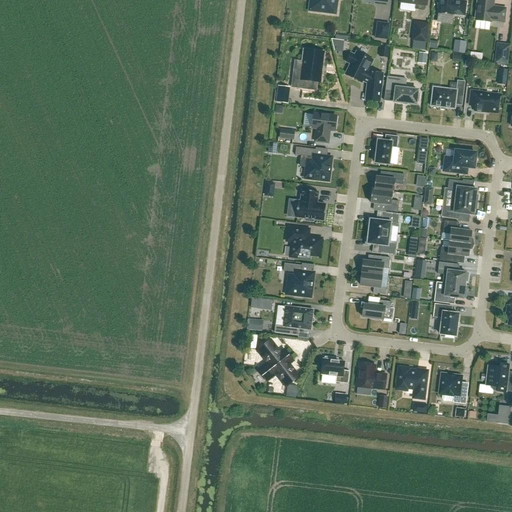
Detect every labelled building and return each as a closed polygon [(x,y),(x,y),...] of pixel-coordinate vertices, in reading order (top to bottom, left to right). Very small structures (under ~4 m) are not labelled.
[(311,0),(311,4),(320,5),(319,11),(332,13),(333,2),(336,2),(336,0),(311,0)] [(426,5),(426,0),(400,0),(400,2),(416,4),(415,9),(424,11),(425,5),(426,5)] [(455,2),(454,0),(437,0),(437,5),(439,6),(438,14),(453,16),(453,14),(464,15),(466,2),(459,2),(459,3),(455,2)] [(498,9),(493,9),(494,1),(484,0),(477,0),(475,21),(491,23),(491,21),(504,23),(506,9),(498,8),(498,9)] [(388,40),(389,25),(378,23),(376,38),(388,40)] [(426,42),(428,25),(414,23),(412,40),(426,42)] [(510,45),(496,43),(494,64),(508,65),(510,45)] [(465,46),(454,45),(453,52),(464,53),(465,46)] [(388,58),(389,47),(381,47),(380,57),(388,58)] [(420,60),(429,60),(429,50),(420,50),(420,60)] [(294,70),(293,79),(297,79),(295,89),(314,91),(314,90),(313,90),(314,82),(320,82),(318,81),(319,73),(321,73),(323,65),(320,64),(322,53),(324,54),(324,53),(304,51),(303,62),(295,61),(294,70)] [(372,61),(357,53),(355,57),(352,55),(348,62),(352,64),(346,75),(361,82),(362,80),(369,84),(367,98),(366,98),(366,99),(379,100),(382,75),(370,73),(370,75),(366,73),(372,61)] [(387,77),(384,101),(416,105),(416,102),(419,102),(420,94),(417,94),(418,91),(405,89),(406,80),(387,77)] [(463,95),(465,82),(458,81),(456,91),(433,88),(431,107),(455,109),(457,95),(463,95)] [(288,104),(290,88),(278,86),(276,102),(288,104)] [(498,113),(500,97),(483,95),(483,93),(471,91),(469,104),(475,104),(474,112),(483,113),(483,111),(498,113)] [(328,116),(326,114),(322,114),(320,115),(314,114),(312,128),(317,129),(315,141),(328,143),(330,131),(335,131),(337,117),(328,116)] [(293,140),(294,132),(281,131),(280,138),(293,140)] [(397,148),(398,137),(386,135),(385,142),(378,141),(375,163),(389,165),(391,148),(397,148)] [(418,155),(427,156),(429,140),(420,139),(418,155)] [(329,181),(332,158),(315,156),(316,150),(296,148),(295,156),(313,158),(312,168),(306,167),(305,179),(306,179),(307,180),(313,181),(315,180),(329,181)] [(476,160),(475,159),(476,154),(456,151),(455,159),(445,158),(444,172),(467,175),(467,168),(474,169),(474,167),(476,166),(476,160)] [(393,193),(394,193),(395,184),(403,185),(404,175),(388,173),(387,179),(376,177),(374,190),(393,193)] [(451,200),(477,203),(478,196),(476,196),(477,190),(462,188),(463,182),(449,180),(448,189),(449,191),(452,192),(451,200)] [(425,197),(432,197),(434,188),(426,187),(425,197)] [(317,204),(318,193),(302,190),(301,202),(298,202),(296,218),(306,219),(305,221),(314,222),(314,220),(324,221),(326,205),(317,204)] [(374,190),(372,190),(370,203),(387,205),(386,211),(398,213),(399,206),(391,205),(393,193),(374,190)] [(431,205),(432,197),(425,197),(424,204),(431,205)] [(476,210),(477,203),(451,200),(450,208),(447,207),(445,209),(444,218),(458,220),(459,214),(474,216),(474,210),(476,210)] [(368,232),(391,235),(392,227),(399,228),(400,215),(383,213),(382,221),(373,220),(373,219),(369,218),(368,225),(369,225),(368,232)] [(412,217),(411,228),(419,229),(420,218),(412,217)] [(449,242),(474,245),(474,244),(473,240),(471,240),(472,232),(458,230),(459,223),(444,221),(443,234),(450,235),(449,242)] [(320,257),(322,239),(306,237),(306,230),(289,228),(287,241),(292,242),(291,248),(296,249),(295,254),(295,257),(309,259),(309,255),(320,257)] [(390,243),(391,235),(368,232),(368,239),(366,238),(365,246),(370,246),(370,245),(380,246),(379,254),(395,256),(397,243),(390,243)] [(410,237),(409,245),(417,246),(418,238),(410,237)] [(474,245),(449,242),(448,249),(441,248),(439,261),(454,263),(455,256),(469,257),(470,249),(472,250),(474,245)] [(362,273),(382,276),(383,269),(389,269),(390,258),(378,257),(377,263),(363,261),(362,273)] [(443,283),(465,286),(465,282),(467,282),(468,274),(466,274),(466,273),(452,271),(452,264),(439,263),(438,274),(444,275),(443,283)] [(311,297),(313,274),(301,272),(302,266),(285,264),(284,271),(295,273),(294,283),(288,283),(288,284),(287,285),(286,291),(287,293),(287,294),(294,295),(296,296),(302,297),(303,296),(311,297)] [(380,288),(382,276),(362,273),(360,286),(374,287),(373,294),(386,295),(386,289),(380,288)] [(410,299),(411,282),(405,281),(403,298),(410,299)] [(464,290),(465,286),(443,283),(442,292),(436,291),(434,302),(448,304),(448,297),(463,299),(465,299),(466,291),(464,290)] [(413,288),(412,299),(419,300),(420,289),(413,288)] [(260,299),(259,308),(271,309),(272,300),(260,299)] [(391,309),(391,302),(380,301),(379,307),(364,305),(362,317),(383,320),(385,308),(391,309)] [(456,337),(459,314),(446,313),(447,306),(435,305),(434,317),(442,318),(440,335),(446,335),(445,338),(454,339),(454,336),(456,337)] [(311,331),(313,310),(286,307),(285,308),(286,308),(283,327),(275,326),(274,333),(298,336),(299,329),(310,330),(310,331),(311,331)] [(248,320),(247,330),(257,330),(258,320),(248,320)] [(253,349),(254,336),(246,335),(245,348),(253,349)] [(267,383),(276,376),(285,387),(300,376),(291,366),(290,365),(288,363),(290,362),(284,353),(281,355),(280,352),(280,351),(272,340),(257,351),(266,363),(257,370),(267,383)] [(325,359),(323,359),(321,375),(336,377),(336,383),(348,384),(350,372),(343,371),(345,362),(330,360),(330,358),(325,357),(325,359)] [(378,375),(374,374),(375,366),(360,364),(357,387),(373,389),(373,388),(385,390),(386,375),(378,374),(378,375)] [(511,379),(507,379),(509,365),(500,364),(500,368),(489,366),(487,386),(494,387),(493,391),(505,393),(505,392),(511,392),(511,379)] [(417,372),(409,371),(409,370),(399,369),(398,377),(397,379),(396,383),(397,384),(397,387),(399,389),(404,390),(407,388),(415,389),(414,398),(424,399),(427,372),(417,371),(417,372)] [(441,374),(439,395),(442,395),(442,399),(444,401),(465,404),(466,396),(460,395),(462,377),(441,374)] [(285,398),(295,399),(299,390),(296,386),(289,386),(286,388),(285,398)] [(347,397),(335,396),(334,403),(347,405),(347,397)] [(387,409),(388,397),(380,396),(378,408),(387,409)] [(493,413),(495,401),(488,400),(486,412),(493,413)] [(499,406),(497,423),(508,424),(510,407),(499,406)] [(464,418),(465,410),(457,409),(456,417),(464,418)]
